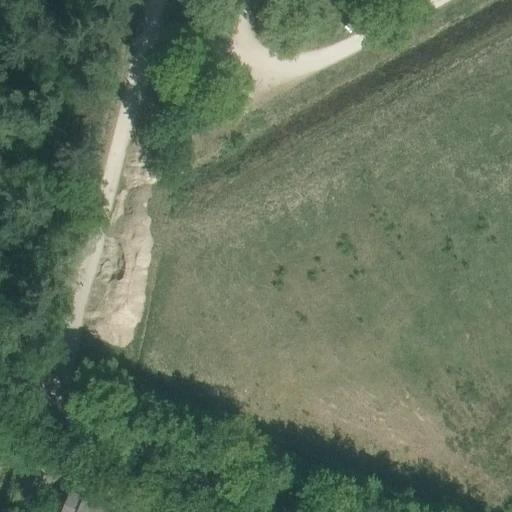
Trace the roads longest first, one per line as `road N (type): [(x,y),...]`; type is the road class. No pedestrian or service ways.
road 1 (track): [(52,421),(159,0)]
road 2 (unclassified): [(273,511),(0,397)]
